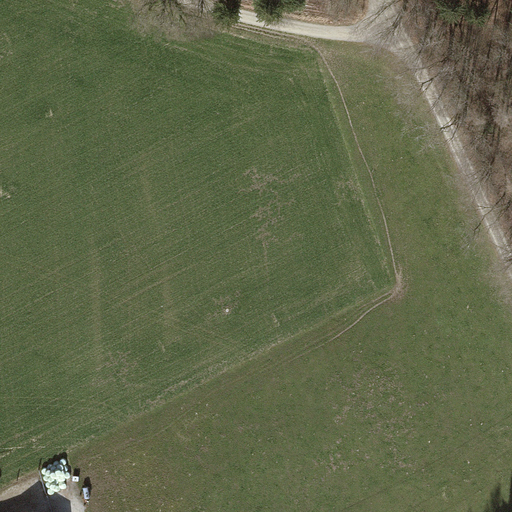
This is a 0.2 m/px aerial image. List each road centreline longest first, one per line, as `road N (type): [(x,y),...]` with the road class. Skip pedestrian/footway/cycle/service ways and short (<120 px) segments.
road 1 (track): [(511,262),(425,78),(404,55)]
road 2 (track): [(178,0),(404,55)]
